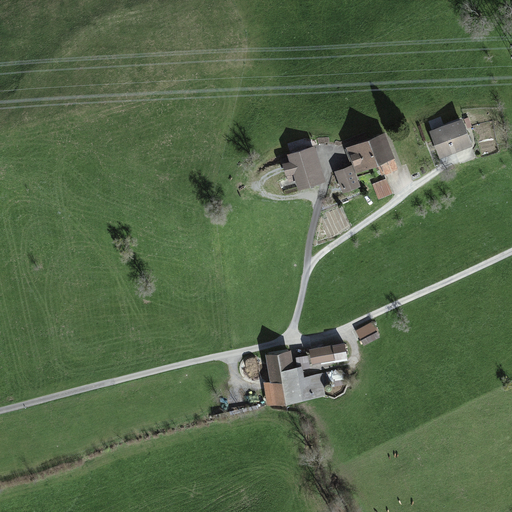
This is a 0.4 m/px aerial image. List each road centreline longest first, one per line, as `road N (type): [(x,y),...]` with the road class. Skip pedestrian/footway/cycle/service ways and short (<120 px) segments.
road 1 (unclassified): [(0,411),(290,339)]
road 2 (track): [(290,339),(308,267),(466,155)]
road 3 (track): [(290,339),(345,331),(511,251)]
road 4 (track): [(308,267),(325,188),(285,200),(264,195),(257,178)]
